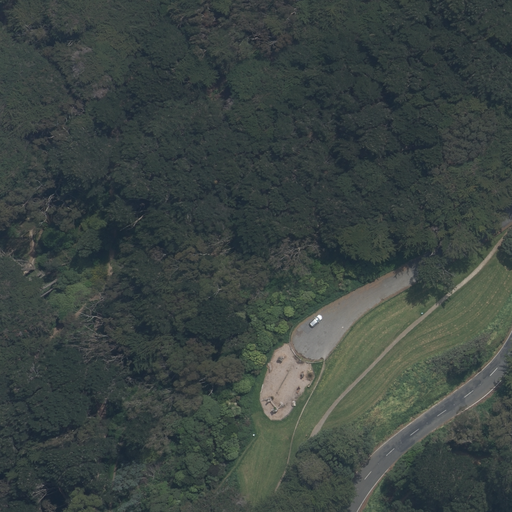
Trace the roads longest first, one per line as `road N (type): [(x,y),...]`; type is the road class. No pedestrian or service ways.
road 1 (tertiary): [(127,0),(511,452)]
road 2 (residential): [(345,511),(389,456),(511,354)]
